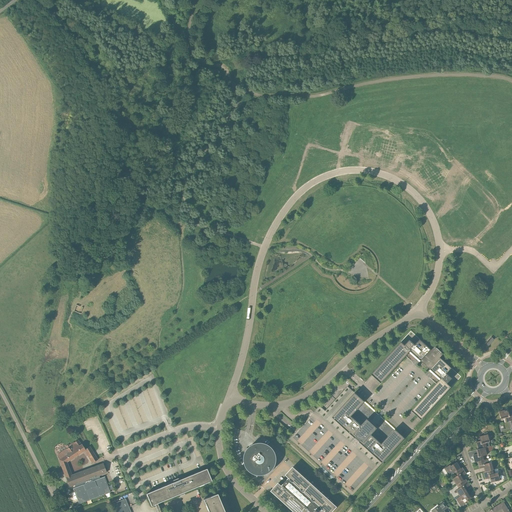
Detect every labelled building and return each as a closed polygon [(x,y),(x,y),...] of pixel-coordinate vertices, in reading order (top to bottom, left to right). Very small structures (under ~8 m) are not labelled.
[(76,304),(72,313),(82,317),(85,307),(76,304)] [(494,340),(491,337),(484,345),(487,348),(485,350),(496,338),(494,340)] [(401,342),(371,374),(374,377),(379,381),(381,383),(410,351),(418,358),(433,372),(441,379),(412,411),(414,413),(419,418),(422,420),(451,387),(447,384),(452,378),(447,374),(452,368),(440,358),(444,354),(435,346),(432,350),(420,340),(415,345),(410,340),(405,345),(401,342)] [(289,439),(327,473),(340,485),(348,493),(351,495),(352,496),(364,483),(374,472),(405,438),(395,429),(380,415),(365,402),(355,393),(348,386),(325,411),(322,408),(319,406),(312,413),(289,439)] [(506,423),(510,421),(511,420),(511,413),(509,414),(508,409),(503,411),(503,409),(499,410),(501,419),(504,418),(506,423)] [(478,449),(480,449),(485,448),(488,447),(487,443),(490,442),(487,433),(483,434),(484,436),(479,437),(480,441),(476,442),(478,449)] [(65,475),(70,473),(69,471),(66,462),(85,450),(93,463),(98,460),(93,452),(89,446),(85,449),(82,444),(81,445),(78,440),(70,446),(68,444),(66,446),(68,449),(67,449),(70,453),(59,460),(64,473),(65,475)] [(250,447),(248,448),(247,450),(246,452),(245,454),(245,456),(244,458),(244,460),(245,462),(245,464),(246,466),(247,468),(248,469),(249,471),(251,472),(252,473),(254,474),(256,475),(258,475),(260,476),(262,475),(264,475),(266,475),(268,474),(270,473),(272,471),(273,470),(274,468),(275,466),(276,465),(277,463),(277,461),(277,459),(277,456),(276,454),(276,453),(275,451),(274,449),(272,448),(271,446),(269,445),(267,444),(265,443),(263,443),(261,443),(259,443),(257,443),(255,444),(253,445),(251,446),(250,447)] [(478,462),(485,460),(484,456),(487,455),(485,448),(480,449),(478,449),(477,450),(478,454),(473,455),(475,462),(478,462)] [(485,472),(494,470),(492,462),(489,463),(488,459),(485,460),(478,462),(480,469),(484,468),(485,472)] [(449,476),(453,474),(461,469),(459,465),(460,465),(458,462),(451,466),(450,465),(445,468),(449,476)] [(70,473),(65,475),(69,487),(74,485),(75,488),(73,488),(73,489),(74,488),(77,497),(86,501),(103,494),(107,486),(104,477),(105,477),(100,478),(99,475),(106,473),(103,464),(71,476),(70,473)] [(289,478),(286,481),(285,483),(282,486),(279,483),(271,491),(294,511),(324,511),(333,502),(330,499),(330,500),(293,467),(286,475),(289,478)] [(461,469),(453,474),(455,477),(453,479),(456,485),(464,480),(462,477),(466,474),(462,468),(461,469)] [(160,511),(157,504),(212,481),(206,469),(146,494),(151,506),(155,505),(157,511),(224,511),(217,494),(210,497),(203,500),(208,511),(160,511)] [(494,470),(485,472),(484,472),(486,479),(490,478),(491,483),(500,480),(498,473),(495,474),(494,470)] [(465,479),(464,480),(456,485),(459,489),(456,490),(460,497),(468,492),(466,488),(469,486),(465,479)] [(468,492),(460,497),(456,499),(461,506),(466,503),(466,502),(473,498),(471,495),(470,495),(468,492)] [(116,511),(128,511),(124,501),(114,506),(116,511)] [(509,511),(503,502),(489,511),(509,511)] [(443,511),(447,508),(443,503),(431,511),(443,511)]
